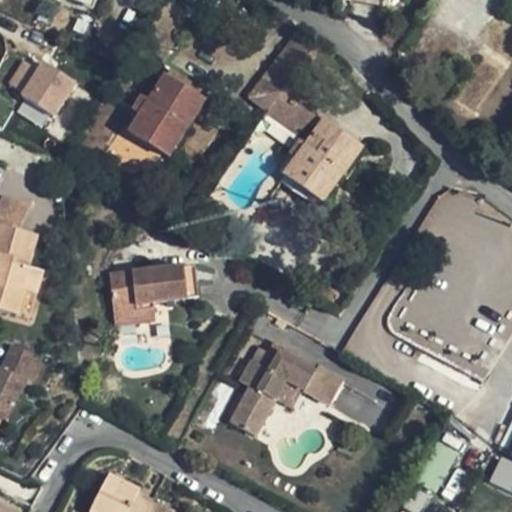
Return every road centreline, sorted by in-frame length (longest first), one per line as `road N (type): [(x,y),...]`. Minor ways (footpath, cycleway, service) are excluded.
road 1 (residential): [(511,205),(415,123),(361,53),(268,0)]
road 2 (residential): [(254,511),(99,440),(79,449),(40,511)]
